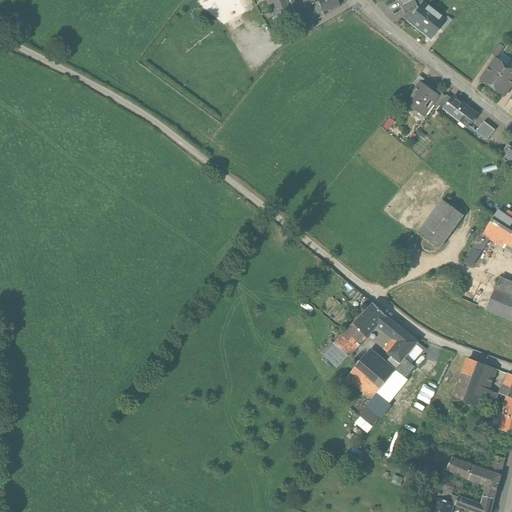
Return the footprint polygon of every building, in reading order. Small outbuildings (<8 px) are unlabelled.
[(266,0),(275,21),(294,13),(293,11),(312,3),(314,3),(314,4),(318,2),(316,0),(266,0)] [(316,0),(318,2),(322,13),(339,6),(337,0),(316,0)] [(411,1),(400,7),(403,14),(416,8),(412,1),(411,1)] [(312,3),(293,11),(294,13),(299,26),(319,19),(317,14),(322,13),(318,2),(314,4),(313,4),(312,3)] [(422,5),(408,23),(419,31),(432,13),(422,5)] [(432,13),(419,31),(430,40),(438,29),(444,22),(443,22),(432,13)] [(447,18),(443,22),(444,22),(438,29),(443,33),(451,21),(447,18)] [(499,44),(491,55),(497,58),(504,48),(499,44)] [(495,61),(482,79),(483,79),(483,81),(486,83),(488,83),(493,86),(506,69),(495,61)] [(511,72),(506,69),(493,86),(499,90),(499,92),(501,94),(504,94),(505,94),(511,83),(511,72)] [(419,76),(412,85),(417,89),(421,84),(422,84),(424,80),(419,76)] [(417,89),(406,105),(419,115),(429,101),(432,103),(438,96),(422,84),(421,84),(417,89)] [(432,103),(432,104),(437,108),(445,97),(440,93),(438,96),(432,103)] [(476,116),(454,98),(444,110),(455,118),(455,117),(468,127),(476,116)] [(495,131),(484,122),(476,133),(487,141),(495,131)] [(508,155),(511,149),(511,148),(508,145),(499,156),(504,160),(508,155)] [(447,199),(419,236),(436,249),(464,212),(447,199)] [(511,234),(511,232),(491,220),(482,235),(480,234),(471,249),(481,252),(489,240),(503,248),(511,234)] [(511,234),(503,248),(511,253),(511,234)] [(511,284),(501,280),(496,290),(487,286),(477,307),(511,321),(511,284)] [(362,295),(353,306),(358,310),(364,304),(368,300),(362,295)] [(373,304),(368,300),(364,304),(369,309),(373,304)] [(369,309),(353,324),(366,338),(378,325),(387,317),(373,304),(369,309)] [(387,317),(378,325),(385,331),(392,322),(387,317)] [(418,343),(392,322),(385,331),(398,341),(388,353),(401,364),(418,343)] [(353,324),(324,356),(336,368),(366,338),(353,324)] [(450,370),(459,373),(460,368),(463,369),(467,357),(455,354),(450,370)] [(381,369),(365,356),(355,368),(380,389),(395,372),(396,371),(386,363),(381,369)] [(496,369),(468,359),(458,385),(478,393),(479,392),(486,394),(487,391),(489,389),(496,369)] [(395,372),(380,389),(390,397),(403,379),(395,372)] [(511,375),(508,374),(499,394),(511,399),(511,375)] [(483,396),(459,386),(454,397),(478,408),(483,396)] [(498,395),(492,393),(489,400),(494,402),(498,395)] [(511,408),(504,406),(502,413),(500,423),(505,424),(503,431),(511,433),(511,408)] [(494,452),(489,472),(500,476),(505,459),(499,457),(499,454),(494,452)] [(448,457),(439,453),(436,460),(445,463),(448,457)] [(465,463),(453,458),(446,470),(462,476),(473,482),(480,485),(479,487),(483,488),(484,490),(485,490),(484,496),(494,500),(500,476),(489,472),(471,465),(465,463)] [(455,484),(442,478),(440,483),(453,489),(455,484)] [(453,489),(440,483),(437,489),(451,496),(454,490),(453,489)] [(482,505),(459,496),(459,497),(453,495),(451,498),(457,500),(455,505),(471,511),(490,511),(494,500),(484,496),(482,505)] [(435,499),(431,511),(451,511),(454,505),(435,499)]
